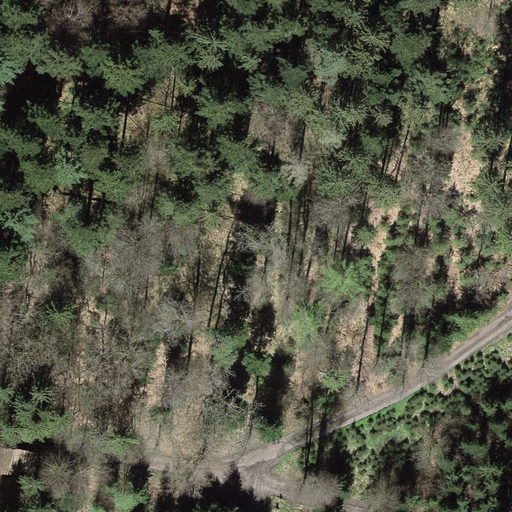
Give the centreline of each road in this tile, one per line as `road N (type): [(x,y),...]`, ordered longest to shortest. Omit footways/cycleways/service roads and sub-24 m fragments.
road 1 (track): [(392,511),(227,481),(388,398),(511,315)]
road 2 (track): [(0,423),(227,481),(247,511)]
